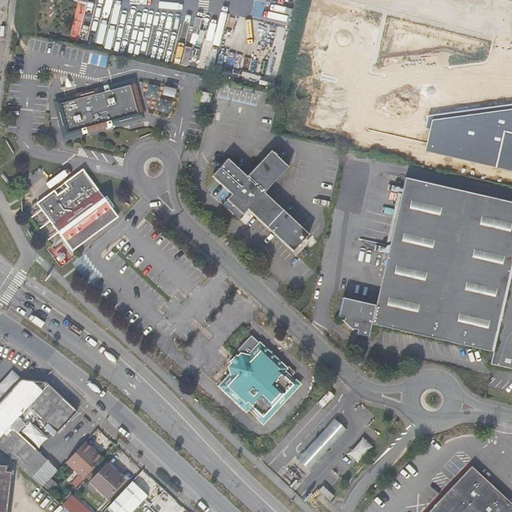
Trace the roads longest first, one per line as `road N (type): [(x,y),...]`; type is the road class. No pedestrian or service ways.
road 1 (primary): [(263,511),(152,404),(0,285)]
road 2 (primary): [(0,322),(111,403),(229,511)]
road 3 (unclassified): [(376,393),(350,379),(175,212)]
road 4 (unknown): [(189,371),(251,428),(269,430),(307,384),(242,314)]
road 5 (unknown): [(342,387),(292,443),(292,460),(309,474),(324,471),(355,429),(352,404)]
road 6 (unknown): [(511,479),(470,446),(453,449),(416,471),(386,511)]
road 7 (unclassified): [(346,511),(363,482),(426,420)]
